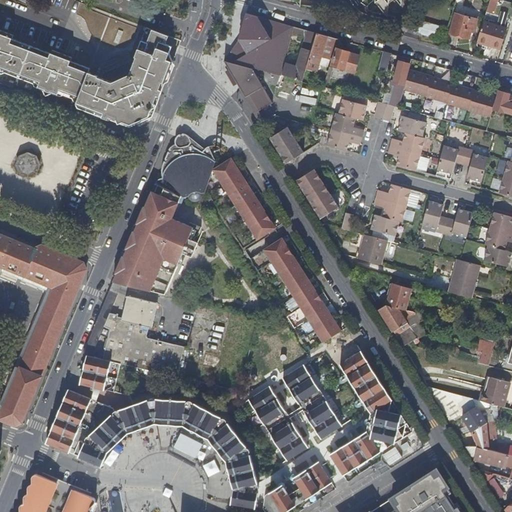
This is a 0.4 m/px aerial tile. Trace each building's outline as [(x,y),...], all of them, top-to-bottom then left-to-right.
[(361,0),(361,3),(367,6),(373,0),(374,0),(384,13),(393,0),(395,0),(402,7),(402,0),(361,0)] [(498,6),(509,9),(511,2),(503,0),(488,0),(485,12),(495,15),(498,6)] [(288,52),(295,25),(281,22),(269,19),(247,12),(240,39),(245,41),(265,46),(276,49),(286,52),(288,52)] [(451,32),(470,37),(471,31),(474,32),(478,18),(457,12),(451,32)] [(437,39),(441,27),(421,20),(416,32),(437,39)] [(484,20),(478,40),(502,47),(508,27),(484,20)] [(183,43),(184,41),(151,28),(149,30),(149,32),(164,38),(183,46),(183,43)] [(0,74),(0,75),(2,71),(40,86),(38,89),(45,92),(43,94),(47,96),(49,97),(51,94),(58,97),(59,93),(68,97),(79,101),(90,72),(91,70),(80,66),(71,62),(72,59),(53,51),(52,54),(14,40),(15,36),(0,30),(0,74)] [(321,62),(328,35),(318,31),(317,33),(317,36),(312,52),(311,55),(310,59),(321,62)] [(160,100),(175,63),(172,54),(176,47),(163,41),(164,38),(149,32),(139,56),(140,57),(132,75),(113,83),(99,77),(89,100),(91,105),(90,108),(89,111),(117,121),(132,128),(152,119),(160,100)] [(175,63),(183,46),(164,38),(163,41),(176,47),(172,54),(175,63)] [(254,67),(280,75),(286,52),(276,49),(265,46),(245,41),(240,39),(226,60),(254,67)] [(351,51),(338,47),(333,64),(355,71),(360,54),(351,51)] [(393,57),(394,53),(384,50),(379,71),(386,72),(390,56),(393,57)] [(304,80),(310,59),(311,55),(305,53),(302,52),(299,64),(301,65),(299,73),(284,69),(283,75),(304,80)] [(254,67),(226,60),(232,76),(240,87),(256,113),(274,102),(254,67)] [(397,106),(400,107),(401,102),(402,97),(406,84),(405,83),(411,63),(399,60),(394,80),(395,80),(394,83),(397,84),(392,100),(395,101),(395,105),(397,106)] [(334,67),(331,66),(326,81),(330,82),(334,67)] [(428,95),(433,76),(433,75),(411,69),(405,88),(428,95)] [(78,103),(90,108),(91,105),(89,100),(99,77),(99,76),(90,72),(79,101),(78,103)] [(434,98),(439,78),(433,76),(428,95),(427,96),(434,98)] [(454,82),(439,78),(434,98),(449,102),(454,83),(454,82)] [(470,108),(475,90),(475,89),(454,83),(449,102),(449,103),(470,108)] [(491,115),(496,96),(475,90),(470,108),(470,109),(491,115)] [(499,90),(494,109),(511,113),(511,94),(510,94),(511,93),(499,90)] [(342,114),(358,118),(362,120),(364,112),(368,113),(370,106),(346,99),(342,114)] [(389,104),(381,102),(378,115),(377,117),(385,120),(389,104)] [(397,106),(395,105),(389,104),(385,120),(392,122),(397,106)] [(334,129),(364,137),(366,130),(356,127),(358,118),(342,114),(338,113),(334,129)] [(404,130),(408,131),(424,136),(429,121),(404,114),(403,121),(406,122),(404,130)] [(291,162),(305,152),(288,125),(273,135),(291,162)] [(329,145),(349,150),(352,141),(362,144),(364,137),(334,129),(329,145)] [(395,138),(393,145),(423,153),(428,137),(424,136),(408,131),(405,140),(395,138)] [(162,179),(156,182),(183,195),(186,197),(188,196),(189,196),(190,197),(191,199),(193,200),(195,200),(196,201),(197,200),(199,200),(201,199),(202,198),(203,196),(204,195),(204,194),(204,192),(204,190),(204,189),(207,187),(216,162),(209,147),(207,148),(205,149),(199,145),(197,146),(195,145),(192,144),(191,139),(190,137),(188,136),(186,135),(185,135),(182,134),(181,135),(179,135),(178,136),(177,137),(176,138),(175,139),(175,140),(174,142),(175,144),(175,146),(173,146),(172,147),(170,148),(170,149),(163,166),(162,179)] [(287,164),(291,162),(273,135),(270,137),(287,164)] [(402,155),(399,164),(419,169),(423,153),(393,145),(391,152),(402,155)] [(440,169),(448,171),(449,167),(455,169),(457,161),(465,163),(469,148),(461,146),(460,150),(446,146),(440,169)] [(477,150),(469,148),(465,163),(473,166),(471,173),(477,175),(476,179),(484,181),(490,158),(476,154),(477,150)] [(42,164),(38,154),(28,150),(19,154),(15,164),(19,173),(29,178),(38,174),(42,164)] [(214,169),(258,238),(276,227),(232,157),(214,169)] [(340,207),(316,169),(300,179),(317,206),(324,217),(340,207)] [(499,192),(511,195),(511,177),(504,176),(499,192)] [(298,180),(322,218),(324,217),(317,206),(300,179),(298,180)] [(152,190),(113,280),(114,281),(130,285),(162,293),(181,252),(190,257),(197,242),(188,238),(191,233),(197,237),(201,227),(190,222),(189,225),(173,217),(183,195),(156,182),(152,190)] [(379,196),(410,205),(414,189),(394,183),(392,192),(381,189),(379,196)] [(405,220),(410,205),(379,196),(377,204),(388,207),(386,215),(401,219),(405,220)] [(438,231),(446,233),(450,218),(442,215),(444,207),(438,206),(439,202),(431,200),(428,210),(424,224),(438,227),(438,231)] [(475,212),(467,210),(466,214),(460,212),(458,220),(450,218),(446,233),(453,235),(454,232),(468,236),(475,212)] [(511,215),(494,211),(490,227),(511,232),(511,224),(511,225),(511,224),(511,215)] [(353,231),(357,217),(357,215),(348,213),(344,228),(353,231)] [(398,234),(401,219),(386,215),(381,214),(379,222),(375,221),(373,228),(398,234)] [(511,232),(490,227),(486,243),(489,244),(505,248),(508,240),(511,241),(511,232)] [(0,264),(54,287),(0,416),(0,418),(15,424),(22,422),(86,269),(83,261),(64,254),(41,244),(36,246),(35,248),(7,237),(0,234),(0,233),(0,264)] [(388,240),(366,234),(358,258),(381,264),(388,240)] [(283,237),(265,249),(272,260),(290,249),(283,237)] [(505,248),(489,244),(485,258),(509,265),(511,259),(507,258),(510,249),(505,248)] [(290,249),(272,260),(279,272),(297,260),(290,249)] [(297,260),(279,272),(287,284),(305,272),(297,260)] [(448,291),(471,297),(480,265),(460,260),(454,278),(452,277),(448,291)] [(305,272),(287,284),(294,295),(312,284),(305,272)] [(122,284),(114,281),(112,286),(83,354),(88,355),(92,356),(95,349),(105,326),(111,312),(121,288),(122,284)] [(312,284),(294,295),(301,307),(320,295),(312,284)] [(393,284),(387,305),(405,310),(412,289),(393,284)] [(122,363),(178,377),(184,352),(186,346),(176,344),(173,353),(162,350),(165,341),(147,337),(149,327),(152,327),(158,303),(128,295),(123,317),(118,317),(118,315),(111,312),(105,326),(112,328),(104,359),(122,363)] [(301,307),(309,318),(327,307),(320,295),(301,307)] [(414,340),(416,343),(420,341),(405,318),(411,314),(409,311),(405,310),(387,305),(386,305),(379,309),(403,347),(414,340)] [(327,307),(309,318),(316,330),(334,319),(327,307)] [(316,330),(323,341),(342,330),(334,319),(316,330)] [(181,330),(179,343),(186,344),(188,331),(181,330)] [(495,342),(480,338),(477,349),(483,351),(480,361),(489,364),(495,342)] [(176,344),(165,341),(162,350),(173,353),(176,344)] [(372,414),(375,419),(374,426),(331,453),(345,474),(406,436),(409,424),(394,401),(362,350),(341,364),(372,414)] [(115,392),(122,363),(104,359),(92,356),(88,355),(84,370),(80,384),(90,386),(115,392)] [(284,377),(322,438),(343,424),(305,364),(284,377)] [(489,403),(504,407),(510,382),(492,377),(488,393),(483,392),(481,400),(489,403)] [(249,399),(287,460),(309,446),(271,386),(249,399)] [(438,389),(433,393),(451,421),(476,405),(472,398),(438,389)] [(222,417),(196,403),(195,405),(195,403),(194,401),(193,400),(191,399),(189,400),(187,401),(186,403),(186,401),(157,398),(157,400),(156,398),(154,397),(153,396),(151,396),(149,397),(148,399),(147,402),(146,400),(132,405),(124,408),(117,411),(116,411),(115,412),(114,408),(103,404),(99,405),(92,400),(69,390),(56,422),(48,442),(94,461),(104,465),(105,462),(110,451),(119,443),(129,432),(134,431),(139,429),(156,423),(185,425),(193,430),(198,432),(200,433),(210,439),(228,460),(230,475),(234,488),(233,496),(232,502),(238,503),(257,506),(259,492),(257,492),(259,491),(260,490),(261,488),(261,486),(260,485),(259,484),(256,483),(258,483),(252,455),(250,456),(252,453),(253,451),(252,449),(251,447),(249,447),(246,447),(248,445),(230,423),(228,424),(229,421),(228,419),(226,417),(224,417),(221,418),(222,417)] [(489,403),(481,400),(472,398),(476,405),(477,406),(463,415),(472,429),(479,445),(479,446),(490,448),(490,447),(499,449),(497,434),(500,433),(495,420),(487,421),(481,412),(491,408),(489,403)] [(479,446),(479,445),(466,446),(476,460),(479,446)] [(490,448),(479,446),(476,460),(511,468),(511,470),(510,477),(511,477),(511,453),(510,453),(508,453),(503,451),(490,448)] [(266,494),(264,507),(267,511),(284,511),(333,482),(333,481),(319,460),(310,466),(266,494)] [(422,511),(429,508),(431,511),(460,511),(459,510),(462,508),(458,502),(455,504),(450,495),(452,492),(438,470),(392,498),(397,507),(389,511),(370,511),(371,511),(370,511),(422,511)] [(45,511),(58,482),(57,480),(42,474),(41,478),(34,475),(32,476),(31,477),(31,478),(31,486),(28,486),(27,488),(27,494),(27,495),(25,496),(23,497),(23,504),(20,511),(45,511)] [(90,511),(91,509),(90,508),(91,506),(95,503),(95,499),(93,497),(91,495),(75,489),(65,511),(90,511)]
